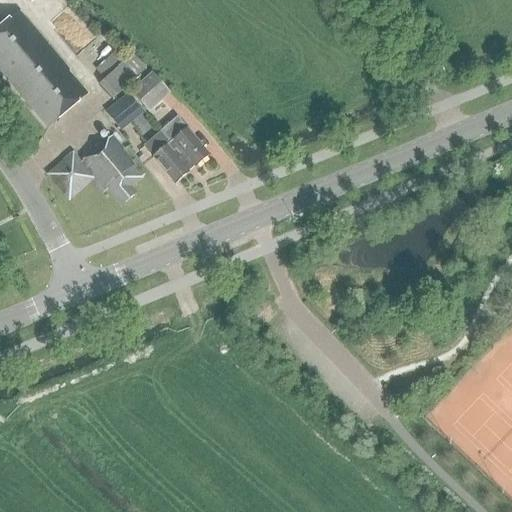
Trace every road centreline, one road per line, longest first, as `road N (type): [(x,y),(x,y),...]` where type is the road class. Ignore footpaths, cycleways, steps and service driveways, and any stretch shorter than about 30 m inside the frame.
road 1 (tertiary): [(78,293),(511,113)]
road 2 (unclassified): [(78,293),(0,149)]
